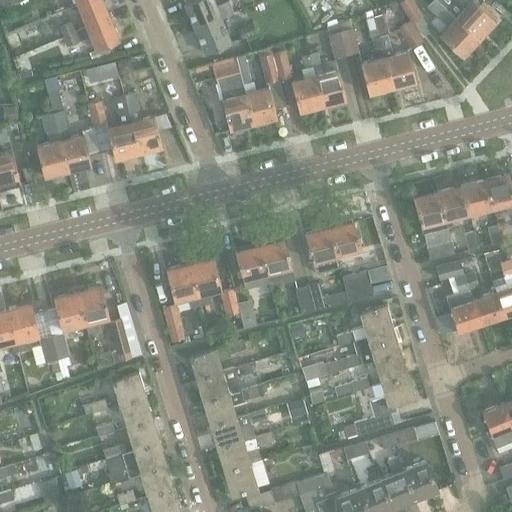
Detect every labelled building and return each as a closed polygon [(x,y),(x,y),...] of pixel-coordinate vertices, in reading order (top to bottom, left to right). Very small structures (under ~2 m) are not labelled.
[(103,0),(83,0),(77,3),(85,25),(109,15),(103,0)] [(193,0),(185,4),(195,28),(220,18),(213,0),(193,0)] [(401,0),(399,2),(413,22),(423,15),(412,0),(401,0)] [(462,55),(478,38),(437,0),(431,0),(427,6),(447,25),(439,34),(462,55)] [(437,0),(478,38),(495,20),(473,0),(470,0),(463,8),(453,0),(437,0)] [(382,14),(373,17),(392,87),(415,81),(407,50),(392,54),(387,33),(382,14)] [(66,44),(78,40),(89,35),(94,48),(119,38),(109,15),(85,25),(74,30),(62,35),(63,38),(16,58),(19,65),(67,47),(66,44)] [(368,93),(392,87),(373,17),(366,18),(376,58),(360,62),(368,93)] [(204,52),(230,42),(220,18),(195,28),(204,52)] [(58,25),(62,35),(74,30),(70,21),(58,25)] [(398,27),(411,47),(421,41),(408,21),(398,27)] [(334,57),(346,54),(340,30),(338,23),(326,26),(327,33),(334,57)] [(251,24),(237,29),(241,39),(255,33),(251,24)] [(358,51),(351,27),(340,30),(346,54),(358,51)] [(284,49),(270,52),(277,78),(290,74),(284,49)] [(316,51),(307,53),(321,105),(345,99),(335,60),(322,64),(321,63),(320,63),(316,51)] [(265,81),(277,78),(270,52),(259,55),(265,81)] [(241,82),(244,92),(252,122),(275,116),(268,86),(254,89),(245,53),(235,56),(241,82)] [(299,110),(321,105),(307,53),(301,55),(304,67),(302,68),(304,76),(291,80),(299,110)] [(241,82),(235,56),(211,62),(213,69),(216,79),(217,83),(232,80),(233,84),(241,82)] [(128,59),(117,62),(119,74),(127,72),(130,67),(128,59)] [(115,62),(107,64),(110,77),(118,75),(115,62)] [(56,78),(45,81),(53,112),(62,109),(57,91),(59,90),(56,78)] [(135,91),(124,94),(138,151),(161,145),(153,114),(140,118),(137,107),(139,107),(135,91)] [(221,97),(229,128),(252,122),(244,92),(221,97)] [(107,126),(115,157),(138,151),(124,94),(104,99),(110,125),(107,126)] [(87,103),(93,126),(107,122),(101,96),(88,99),(89,102),(87,103)] [(62,109),(53,112),(67,169),(89,164),(87,154),(81,132),(72,134),(64,108),(62,109)] [(14,109),(4,109),(5,121),(15,121),(14,109)] [(36,144),(44,175),(67,169),(53,112),(41,115),(48,141),(36,144)] [(93,126),(81,129),(81,132),(87,154),(99,151),(93,126)] [(11,151),(0,153),(0,186),(19,182),(11,151)] [(511,184),(510,185),(508,174),(483,180),(491,207),(504,204),(506,214),(511,212),(511,184)] [(469,212),(491,207),(483,180),(460,186),(469,212)] [(460,186),(436,191),(445,218),(469,212),(460,186)] [(447,226),(445,218),(436,191),(412,197),(416,214),(418,213),(420,224),(422,233),(447,226)] [(355,231),(352,221),(327,227),(336,253),(361,247),(357,231),(355,231)] [(497,224),(487,226),(491,243),(501,241),(497,224)] [(312,259),(336,253),(327,227),(304,233),(308,249),(309,248),(312,259)] [(464,232),(468,249),(478,247),(474,230),(464,232)] [(283,239),(258,245),(271,281),(281,278),(282,282),(295,279),(291,265),(287,250),(285,250),(283,239)] [(451,241),(427,247),(430,259),(454,253),(451,241)] [(244,288),(271,281),(258,245),(234,251),(238,267),(239,267),(242,277),(244,288)] [(212,257),(189,263),(200,305),(210,302),(206,291),(220,287),(212,257)] [(507,289),(495,293),(503,316),(511,313),(511,268),(509,258),(499,261),(507,289)] [(439,278),(463,272),(459,260),(436,266),(439,278)] [(190,308),(200,305),(189,263),(166,269),(174,299),(187,296),(190,308)] [(367,270),(342,277),(345,291),(348,299),(348,300),(373,293),(367,270)] [(478,286),(473,271),(464,274),(469,289),(478,286)] [(457,332),(481,324),(473,300),(469,289),(464,274),(454,278),(458,289),(457,290),(457,291),(445,295),(457,332)] [(319,282),(307,285),(314,309),(325,306),(325,305),(348,299),(345,291),(323,297),(319,282)] [(100,285),(76,291),(85,322),(88,333),(97,330),(94,320),(108,316),(100,285)] [(301,312),(314,309),(307,285),(294,288),(301,312)] [(226,315),(240,312),(237,302),(234,287),(219,291),(226,315)] [(62,328),(85,322),(76,291),(54,297),(62,328)] [(481,324),(503,316),(495,293),(473,300),(481,324)] [(257,324),(250,299),(237,302),(240,312),(244,327),(257,324)] [(30,303),(7,309),(17,351),(27,349),(24,337),(37,334),(30,303)] [(119,360),(140,355),(125,303),(117,305),(120,318),(110,321),(119,360)] [(175,303),(164,306),(172,341),(184,338),(175,303)] [(353,341),(353,342),(393,326),(386,303),(360,313),(364,325),(352,329),(353,330),(337,335),(340,345),(353,341)] [(8,353),(17,351),(7,309),(0,310),(0,343),(5,342),(8,353)] [(301,325),(290,328),(293,339),(304,336),(301,325)] [(324,363),(327,373),(374,359),(400,349),(393,326),(353,342),(357,353),(324,363)] [(63,332),(50,335),(56,358),(68,355),(63,332)] [(39,338),(40,344),(44,361),(56,358),(50,335),(38,338),(39,338)] [(189,357),(196,380),(222,369),(218,358),(246,348),(242,337),(215,347),(189,357)] [(374,359),(381,382),(407,372),(400,349),(374,359)] [(271,368),(268,358),(253,362),(256,373),(271,368)] [(253,371),(250,362),(222,369),(196,380),(203,403),(255,383),(252,372),(253,371)] [(113,380),(120,404),(145,393),(138,370),(113,380)] [(394,403),(414,395),(407,372),(381,382),(371,385),(374,397),(369,399),(375,416),(355,422),(358,433),(394,423),(390,411),(396,410),(394,403)] [(311,396),(323,393),(317,376),(306,379),(311,396)] [(343,393),(369,386),(367,376),(350,380),(350,382),(341,385),(343,393)] [(203,403),(210,426),(236,416),(233,405),(245,401),(244,398),(274,389),(271,380),(255,384),(255,383),(203,403)] [(145,393),(120,404),(126,427),(152,417),(145,393)] [(511,393),(511,394),(511,398),(503,401),(511,422),(511,393)] [(105,397),(82,403),(85,413),(108,407),(105,397)] [(302,399),(288,403),(292,417),(306,412),(302,399)] [(495,447),(511,439),(511,422),(503,401),(481,411),(495,447)] [(28,402),(21,404),(24,413),(31,410),(28,402)] [(267,418),(264,409),(237,417),(236,416),(210,426),(217,449),(244,440),(255,437),(251,423),(267,418)] [(126,427),(133,450),(158,439),(152,417),(126,427)] [(96,426),(99,435),(115,430),(112,421),(96,426)] [(414,425),(389,432),(392,443),(417,436),(414,425)] [(39,431),(29,434),(34,450),(44,447),(39,431)] [(255,437),(258,446),(274,441),(271,432),(255,437)] [(383,446),(392,443),(389,432),(379,435),(383,446)] [(140,473),(165,463),(158,439),(133,450),(140,473)] [(250,462),(244,440),(217,449),(224,472),(250,462)] [(346,459),(369,451),(366,440),(343,447),(346,459)] [(124,442),(103,448),(105,458),(126,451),(124,442)] [(392,507),(414,497),(397,455),(387,459),(393,473),(380,478),(392,507)] [(397,455),(414,497),(437,488),(425,459),(403,469),(397,455)] [(268,482),(261,459),(250,462),(224,472),(231,495),(257,486),(268,482)] [(511,461),(498,467),(503,479),(511,475),(511,461)] [(7,475),(17,472),(14,463),(4,466),(7,475)] [(140,473),(147,496),(172,485),(165,463),(140,473)] [(109,471),(112,482),(129,476),(126,466),(109,471)] [(76,469),(64,473),(69,488),(81,485),(76,469)] [(368,511),(358,487),(335,497),(326,471),(318,473),(323,485),(327,496),(316,500),(320,511),(368,511)] [(299,493),(323,485),(318,473),(296,481),(271,488),(275,500),(299,493)] [(45,479),(52,501),(61,498),(54,477),(45,479)] [(380,478),(358,487),(368,511),(379,511),(392,507),(380,478)] [(151,511),(170,511),(179,508),(172,485),(147,496),(151,511)] [(323,485),(299,493),(304,505),(316,500),(327,496),(323,485)] [(0,511),(1,511),(0,507),(0,502),(20,497),(17,487),(0,492),(0,511)] [(119,504),(136,498),(133,489),(116,494),(119,504)] [(320,511),(316,500),(304,505),(306,511),(320,511)]
